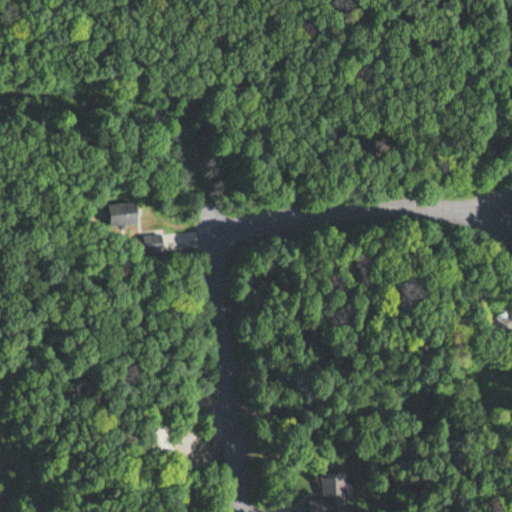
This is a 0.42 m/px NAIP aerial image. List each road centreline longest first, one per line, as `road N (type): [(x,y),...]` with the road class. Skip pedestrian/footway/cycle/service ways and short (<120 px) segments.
road 1 (residential): [(508,212),(362,207),(216,224)]
road 2 (residential): [(240,511),(216,224)]
road 3 (track): [(216,224),(183,137),(143,113),(75,94),(0,95)]
